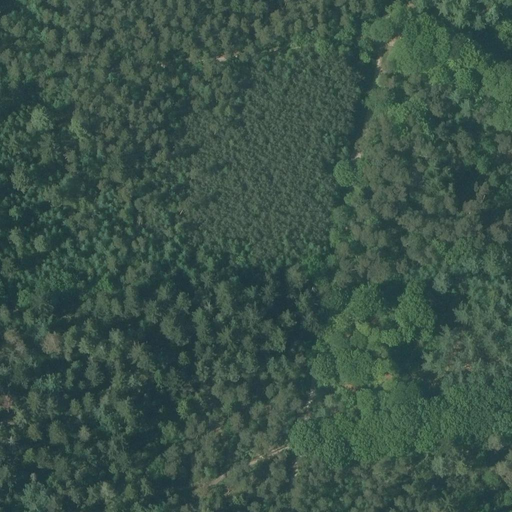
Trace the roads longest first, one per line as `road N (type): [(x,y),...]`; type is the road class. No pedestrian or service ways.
road 1 (unknown): [(0,411),(56,423),(101,464),(163,490),(212,484),(292,439),(511,402)]
road 2 (track): [(384,45),(0,84)]
road 3 (track): [(384,45),(434,58),(511,103)]
